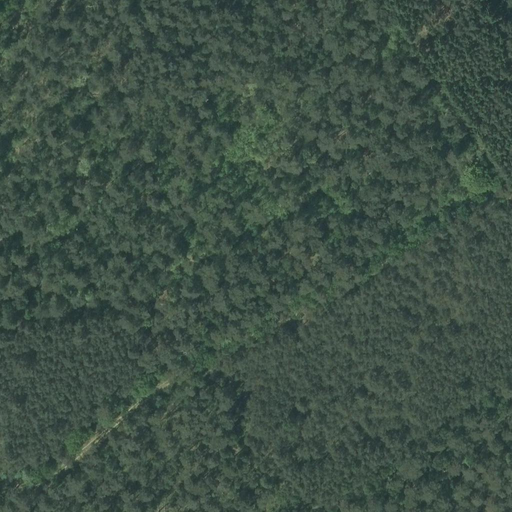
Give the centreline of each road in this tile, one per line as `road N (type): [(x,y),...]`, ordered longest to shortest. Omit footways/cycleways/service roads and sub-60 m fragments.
road 1 (track): [(511,195),(156,381),(68,462),(0,489)]
road 2 (track): [(511,191),(384,0)]
